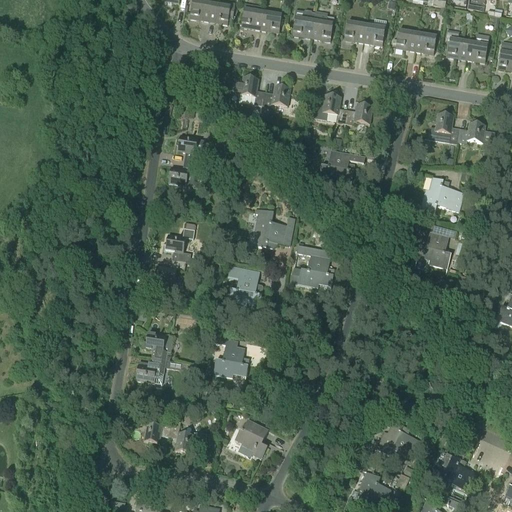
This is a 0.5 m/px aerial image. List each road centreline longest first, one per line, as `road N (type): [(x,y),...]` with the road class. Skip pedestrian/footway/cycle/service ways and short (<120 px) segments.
road 1 (residential): [(267,500),(128,470),(112,463),(106,445),(168,79),(184,50)]
road 2 (residential): [(321,400),(410,88)]
road 3 (residential): [(410,88),(184,50)]
road 4 (residential): [(321,400),(274,363),(269,349),(282,277)]
